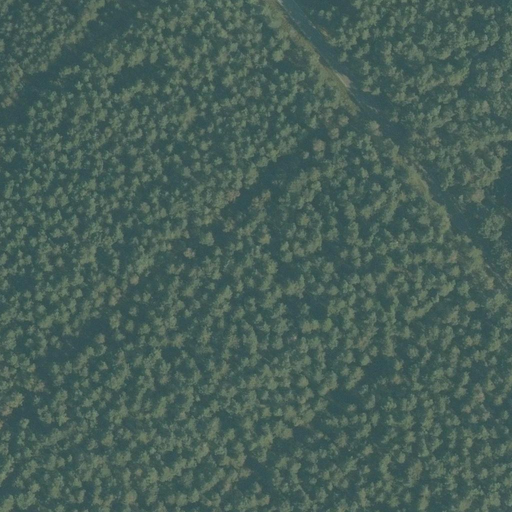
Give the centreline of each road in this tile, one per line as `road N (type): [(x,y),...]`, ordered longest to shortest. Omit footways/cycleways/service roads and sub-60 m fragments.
road 1 (track): [(363,99),(0,407)]
road 2 (track): [(215,511),(497,270)]
road 3 (unclassified): [(284,0),(511,288)]
road 4 (track): [(0,123),(147,0)]
